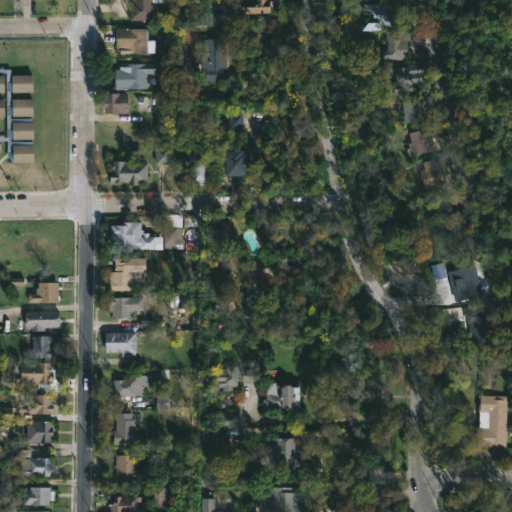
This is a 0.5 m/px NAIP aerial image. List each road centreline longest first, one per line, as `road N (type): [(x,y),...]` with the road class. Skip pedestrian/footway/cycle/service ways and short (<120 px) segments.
road 1 (residential): [(84,0),(83,511)]
road 2 (tertiary): [(312,0),(316,71),(342,201),(357,252),(413,351),(421,476)]
road 3 (residential): [(342,201),(0,208)]
